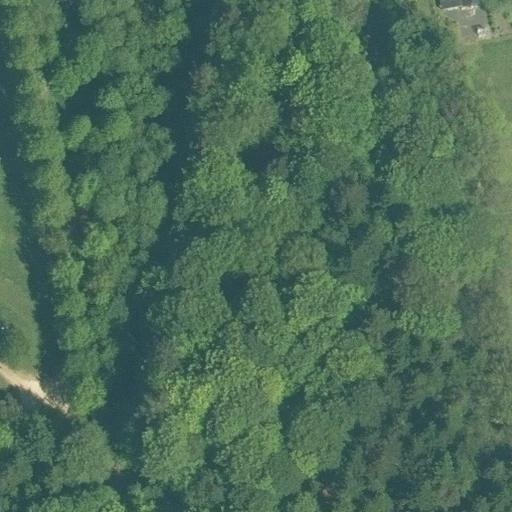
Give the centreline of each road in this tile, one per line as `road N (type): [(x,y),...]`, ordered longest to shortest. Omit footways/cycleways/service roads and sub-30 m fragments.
road 1 (unclassified): [(289,0),(203,438),(183,472),(85,511)]
road 2 (unclassified): [(19,0),(109,479)]
